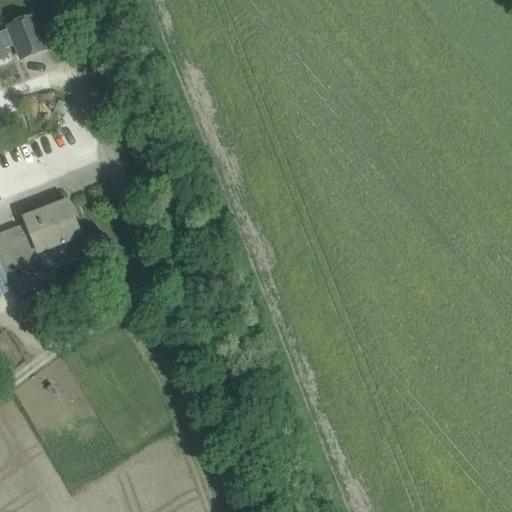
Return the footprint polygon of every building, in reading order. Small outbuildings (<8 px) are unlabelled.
[(34,19),(9,29),(16,47),(22,61),(47,51),(34,19)] [(0,58),(5,57),(3,52),(16,47),(9,31),(0,34),(0,58)] [(36,249),(0,262),(0,266),(4,277),(42,262),(39,255),(38,255),(81,238),(68,205),(38,217),(38,216),(25,221),(27,227),(36,249)] [(27,227),(0,237),(0,262),(36,249),(27,227)] [(0,266),(0,294),(10,291),(4,277),(0,266)]
